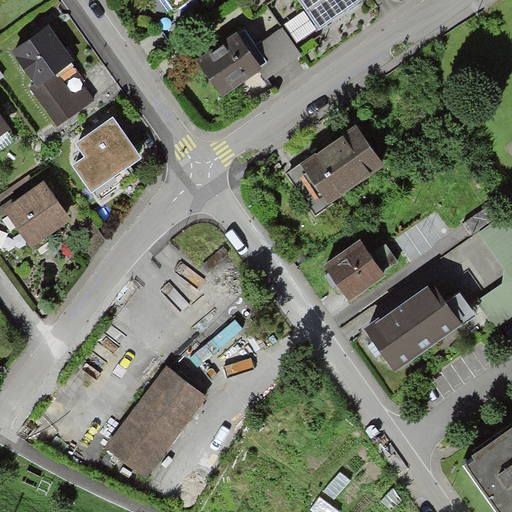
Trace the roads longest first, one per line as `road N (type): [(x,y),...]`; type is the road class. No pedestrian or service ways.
road 1 (residential): [(438,511),(202,172)]
road 2 (residential): [(458,0),(202,172)]
road 3 (residential): [(202,172),(125,245),(53,346)]
road 4 (residential): [(202,172),(79,0)]
